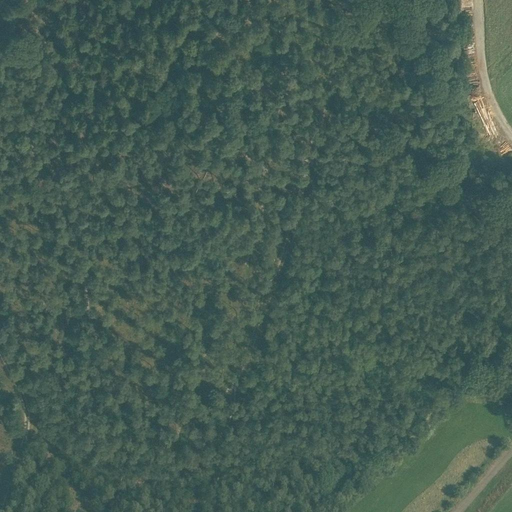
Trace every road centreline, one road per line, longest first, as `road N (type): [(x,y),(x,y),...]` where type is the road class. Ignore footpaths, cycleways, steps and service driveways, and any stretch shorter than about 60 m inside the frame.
road 1 (unknown): [(145,511),(180,483),(182,437),(233,377),(240,298),(268,222),(258,170),(207,102),(202,74),(227,0)]
road 2 (track): [(348,0),(291,230),(194,511)]
road 3 (track): [(0,505),(21,402),(0,364)]
road 4 (track): [(511,136),(484,85),(477,0)]
